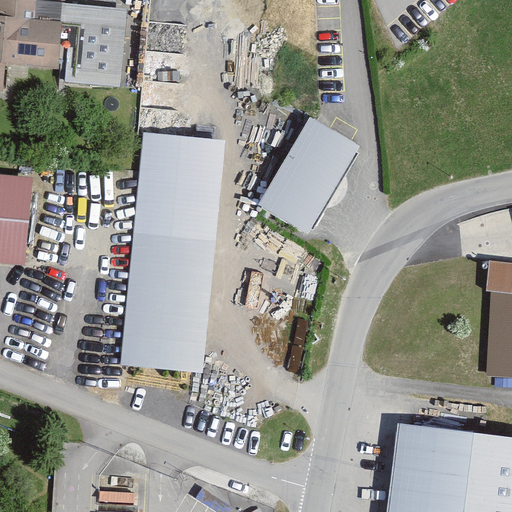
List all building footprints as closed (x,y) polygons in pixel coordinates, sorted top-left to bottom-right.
[(0,0),(0,79),(1,68),(58,72),(57,88),(115,93),(121,14),(60,9),(60,0),(0,0)] [(305,124),(253,210),(302,243),(354,153),(305,124)] [(144,134),(122,364),(203,372),(225,142),(144,134)] [(0,179),(0,268),(19,270),(27,182),(0,179)] [(511,266),(485,264),(483,295),(511,295),(511,266)] [(511,298),(486,298),(483,377),(511,377),(511,298)] [(383,511),(511,511),(511,442),(395,428),(383,511)]
